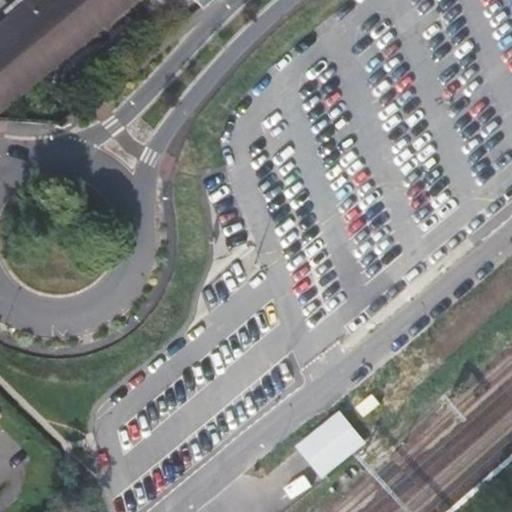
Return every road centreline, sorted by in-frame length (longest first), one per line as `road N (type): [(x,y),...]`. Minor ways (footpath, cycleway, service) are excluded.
road 1 (secondary): [(133,206),(178,110),(289,0)]
road 2 (secondary): [(234,0),(72,155)]
road 3 (secondary): [(0,295),(49,318),(102,304),(135,261),(133,206)]
